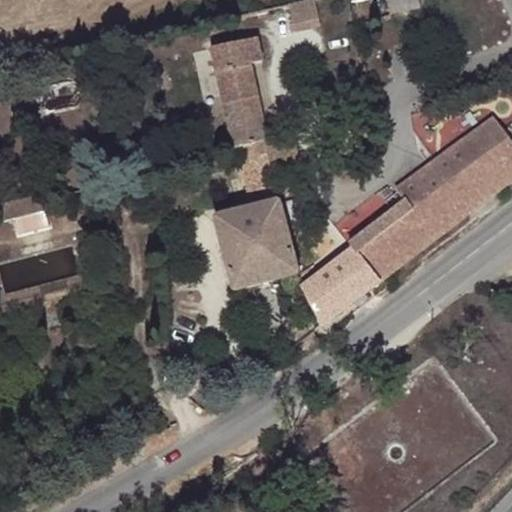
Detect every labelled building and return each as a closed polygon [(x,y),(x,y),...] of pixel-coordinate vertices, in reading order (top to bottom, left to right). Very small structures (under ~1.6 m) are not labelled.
[(184,0),(181,1),(200,102),(209,100),(215,129),(267,119),(263,96),(238,101),(222,17),(233,15),(229,0),(184,0)] [(390,0),(393,11),(422,4),(421,0),(390,0)] [(334,217),(337,222),(363,254),(511,139),(511,137),(511,136),(502,123),(478,92),(382,164),(390,174),(385,178),(334,217)] [(502,123),(511,136),(511,127),(506,120),(502,123)] [(32,181),(27,164),(0,171),(0,189),(29,182),(32,181)] [(377,168),(385,178),(390,174),(382,164),(377,168)] [(217,263),(280,247),(261,174),(198,191),(217,263)] [(29,182),(0,189),(0,197),(3,207),(33,199),(29,182)] [(337,222),(285,262),(295,279),(304,299),(363,254),(337,222)]
